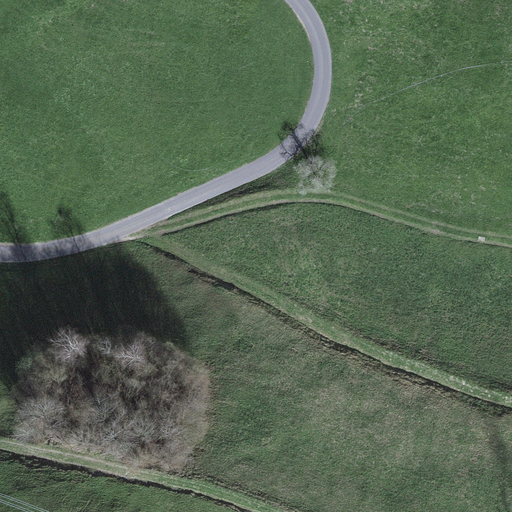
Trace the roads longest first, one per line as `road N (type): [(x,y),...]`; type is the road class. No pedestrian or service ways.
road 1 (residential): [(296,0),(322,47),(324,78),(319,107),(289,152),(125,229),(73,246),(0,253)]
road 2 (track): [(125,229),(403,365),(511,405)]
